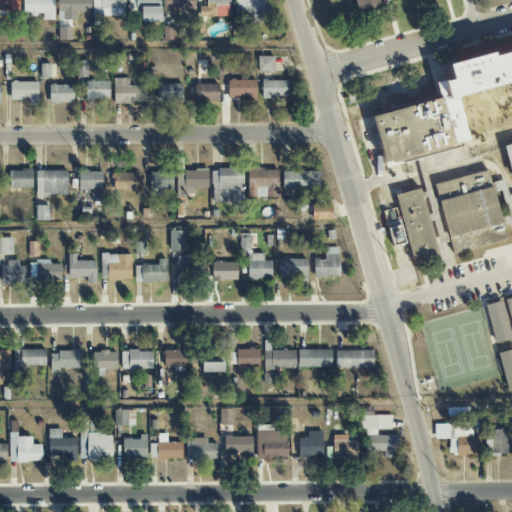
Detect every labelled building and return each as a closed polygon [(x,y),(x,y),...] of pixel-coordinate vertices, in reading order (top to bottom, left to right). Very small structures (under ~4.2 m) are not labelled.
[(19,16),(19,0),(0,0),(0,10),(7,11),(7,16),(19,16)] [(22,0),(23,14),(43,13),(43,19),(51,19),(51,0),(22,0)] [(57,0),(58,20),(76,20),(76,12),(90,12),(90,0),(57,0)] [(101,16),(124,16),(123,0),(92,0),(92,26),(102,25),(101,16)] [(140,23),(161,22),(160,0),(128,0),(128,12),(140,11),(140,23)] [(193,0),(163,0),(163,10),(173,10),(172,20),(193,20),(193,0)] [(229,0),(205,0),(206,7),(199,7),(199,18),(230,18),(229,0)] [(233,0),(234,23),(271,22),(271,5),(264,5),(263,0),(233,0)] [(386,0),(387,2),(360,9),(357,0),(386,0)] [(172,41),(173,27),(163,26),(162,41),(172,41)] [(58,41),(71,40),(71,27),(58,27),(58,41)] [(273,56),(257,57),(258,72),(274,72),(273,56)] [(87,78),(87,60),(76,61),(76,78),(87,78)] [(49,78),(50,64),(41,64),(40,78),(49,78)] [(114,104),(145,103),(145,86),(128,86),(128,78),(113,79),(114,104)] [(256,81),(228,80),(227,97),(255,98),(256,81)] [(262,98),(287,97),(286,80),(261,81),(262,98)] [(84,82),(85,100),(109,100),(109,81),(84,82)] [(511,81),(371,112),(383,165),(463,148),(461,138),(511,127),(511,81)] [(9,100),(29,100),(29,104),(38,104),(38,82),(10,82),(9,100)] [(182,100),(182,83),(156,84),(157,101),(182,100)] [(49,104),(73,103),(72,84),(48,85),(49,104)] [(219,102),(218,84),(193,84),(194,102),(219,102)] [(511,141),(503,144),(511,180),(511,179),(511,141)] [(32,188),(31,169),(8,170),(9,188),(32,188)] [(242,169),(211,170),(212,203),(243,202),(242,169)] [(278,197),(277,169),(247,170),(248,198),(278,197)] [(68,196),(67,170),(35,171),(36,196),(68,196)] [(102,171),(78,172),(79,190),(102,189),(102,171)] [(319,171),(282,172),(282,190),(320,189),(319,171)] [(505,241),(487,171),(434,184),(447,237),(448,237),(455,265),(462,263),(459,252),(505,241)] [(149,173),(150,192),(173,191),(172,172),(149,173)] [(208,172),(180,172),(180,189),(207,190),(208,172)] [(138,173),(113,173),(113,191),(138,191),(138,173)] [(395,195),(412,264),(437,258),(420,189),(395,195)] [(48,206),(35,205),(35,220),(48,221),(48,206)] [(331,205),(312,205),(311,220),(331,220),(331,205)] [(388,228),(392,246),(404,244),(400,226),(388,228)] [(185,231),(169,231),(169,250),(185,250),(185,231)] [(239,251),(249,252),(250,234),(239,233),(239,251)] [(0,254),(12,254),(12,238),(0,237),(0,254)] [(134,255),(145,255),(145,242),(134,242),(134,255)] [(314,277),(339,277),(338,247),(324,248),(324,259),(313,260),(314,277)] [(96,261),(76,261),(76,254),(67,255),(68,279),(86,278),(86,284),(96,284),(96,261)] [(131,254),(100,255),(101,280),(131,280),(131,254)] [(247,279),(271,280),(271,261),(263,261),(263,254),(247,254),(247,279)] [(200,278),(200,257),(176,257),(176,278),(200,278)] [(166,259),(157,259),(157,265),(135,265),(134,282),(166,282),(166,259)] [(278,277),(296,277),(296,283),(307,283),(307,259),(279,259),(278,277)] [(60,280),(60,264),(49,265),(49,261),(29,261),(30,280),(60,280)] [(236,262),(211,263),(212,281),(237,281),(236,262)] [(0,284),(25,284),(25,263),(0,263),(0,284)] [(45,366),(45,350),(13,349),(12,372),(22,372),(22,366),(45,366)] [(259,349),(229,350),(229,365),(236,365),(236,371),(259,371),(259,349)] [(163,368),(187,368),(187,351),(164,350),(163,368)] [(296,369),(295,350),(263,351),(263,370),(296,369)] [(297,350),(297,368),(331,367),(331,350),(297,350)] [(0,384),(2,384),(2,371),(10,371),(9,351),(0,351),(0,384)] [(50,370),(81,369),(81,351),(50,351),(50,370)] [(152,369),(152,351),(121,351),(121,369),(152,369)] [(335,369),(372,369),(372,351),(335,351),(335,369)] [(117,352),(91,352),(91,375),(103,375),(103,370),(116,370),(117,352)] [(277,384),(277,373),(262,374),(263,384),(277,384)] [(220,425),(233,425),(233,409),(219,409),(220,425)] [(396,435),(377,435),(377,429),(391,429),(391,415),(359,415),(359,430),(365,430),(365,453),(383,453),(383,458),(396,458),(396,435)] [(112,434),(87,434),(87,420),(79,420),(79,460),(112,461),(112,434)] [(41,445),(32,445),(32,437),(17,437),(17,421),(9,421),(8,462),(41,462),(41,445)] [(433,424),(434,440),(448,439),(449,455),(477,455),(476,437),(472,438),(471,423),(433,424)] [(255,460),(287,459),(287,432),(273,432),(273,425),(255,426),(255,460)] [(76,439),(61,438),(61,429),(48,429),(47,458),(66,458),(66,461),(76,462),(76,439)] [(322,456),(322,429),(306,429),(307,438),(298,438),(299,457),(322,456)] [(507,430),(490,430),(490,454),(508,454),(507,430)] [(181,442),(167,442),(167,434),(157,434),(157,444),(149,444),(149,460),(182,459),(181,442)] [(357,441),(347,441),(347,435),(332,435),(332,460),(357,460),(357,441)] [(252,437),(224,436),(223,455),(240,455),(240,461),(252,461),(252,437)] [(146,438),(123,437),(122,458),(146,459),(146,438)] [(207,438),(185,439),(186,461),(217,460),(216,443),(207,443),(207,438)]
